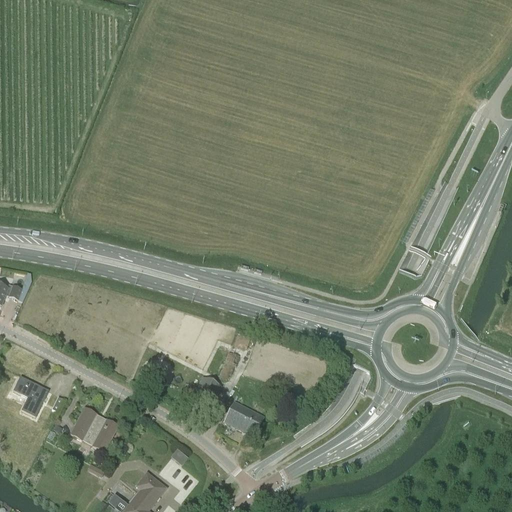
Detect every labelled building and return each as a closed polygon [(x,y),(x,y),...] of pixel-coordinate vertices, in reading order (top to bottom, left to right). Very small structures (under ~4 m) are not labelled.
[(7,291),(0,288),(0,308),(1,308),(5,298),(22,305),(30,288),(30,285),(24,284),(21,292),(12,289),(8,287),(7,291)] [(234,347),(245,350),(248,339),(237,337),(234,347)] [(228,355),(218,380),(226,383),(228,377),(230,378),(233,369),(235,366),(236,367),(239,359),(228,355)] [(19,379),(12,393),(27,400),(21,413),(35,420),(48,393),(19,379)] [(210,406),(219,389),(203,381),(195,398),(192,397),(186,410),(206,420),(212,407),(210,406)] [(63,402),(57,399),(51,412),(57,415),(63,402)] [(253,440),(263,420),(249,412),(234,404),(223,425),(253,440)] [(96,417),(84,410),(70,437),(82,443),(85,437),(95,442),(92,449),(104,455),(118,429),(106,422),(104,425),(94,420),(96,417)] [(270,424),(267,429),(272,432),(275,427),(270,424)] [(176,450),(169,458),(182,468),(188,459),(176,450)] [(102,478),(104,471),(89,465),(87,473),(102,478)] [(149,511),(165,491),(146,476),(135,489),(140,493),(125,511),(149,511)]
